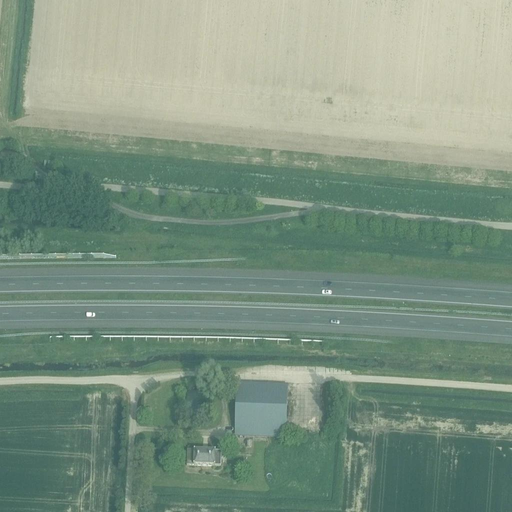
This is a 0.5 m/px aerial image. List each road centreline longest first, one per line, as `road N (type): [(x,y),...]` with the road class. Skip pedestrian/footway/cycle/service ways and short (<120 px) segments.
road 1 (motorway): [(0,315),(249,315),(511,330)]
road 2 (motorway): [(511,300),(245,285),(0,285)]
road 3 (track): [(511,388),(308,379)]
